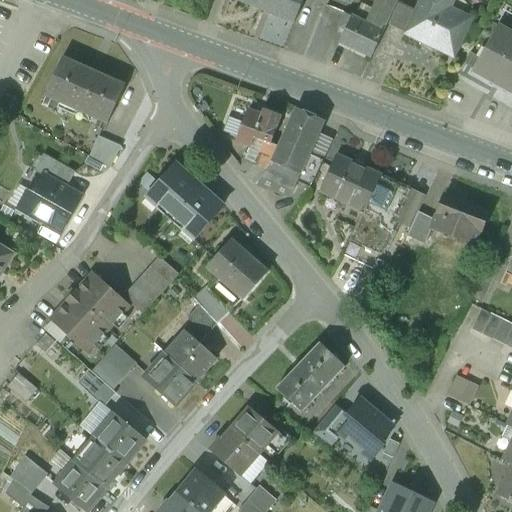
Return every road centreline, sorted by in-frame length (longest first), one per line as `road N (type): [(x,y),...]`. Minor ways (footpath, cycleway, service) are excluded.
road 1 (residential): [(504,163),(170,39)]
road 2 (residential): [(318,294),(120,511)]
road 3 (residential): [(170,104),(74,253),(0,337)]
road 4 (residential): [(463,511),(395,394),(318,294)]
road 5 (residential): [(318,294),(170,104)]
